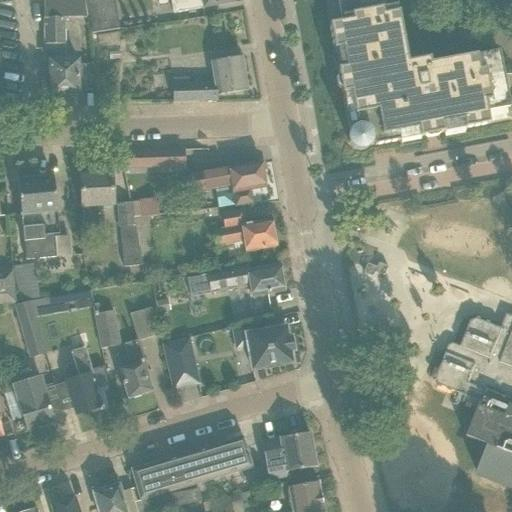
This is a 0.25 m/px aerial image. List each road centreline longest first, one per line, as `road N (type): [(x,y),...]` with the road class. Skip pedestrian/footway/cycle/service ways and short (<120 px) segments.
road 1 (residential): [(0,481),(341,380)]
road 2 (residential): [(0,143),(286,122)]
road 3 (residential): [(511,146),(296,183)]
road 4 (residential): [(341,380),(296,183)]
road 5 (residential): [(372,511),(341,380)]
road 6 (residential): [(286,122),(264,0)]
